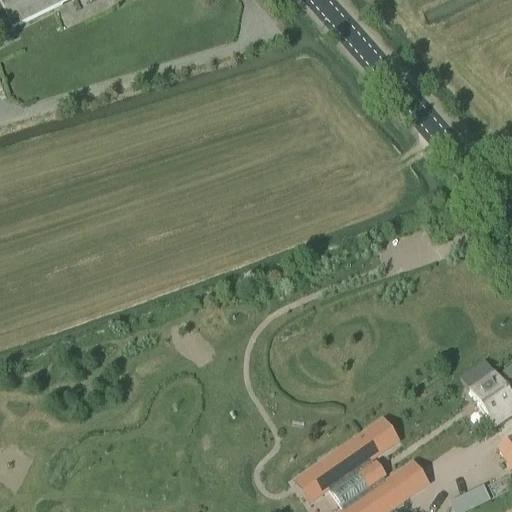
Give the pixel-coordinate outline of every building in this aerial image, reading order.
[(0,0),(0,6),(8,24),(11,30),(73,0),(72,0),(0,0)] [(0,6),(0,27),(8,24),(0,6)] [(494,430),(511,417),(511,370),(496,382),(493,377),(469,394),(494,430)] [(399,445),(383,422),(293,482),(309,505),(330,491),(344,511),(389,511),(427,487),(413,466),(386,485),(384,482),(387,479),(377,464),(373,467),(371,463),(399,445)] [(511,441),(494,453),(511,479),(511,441)]
